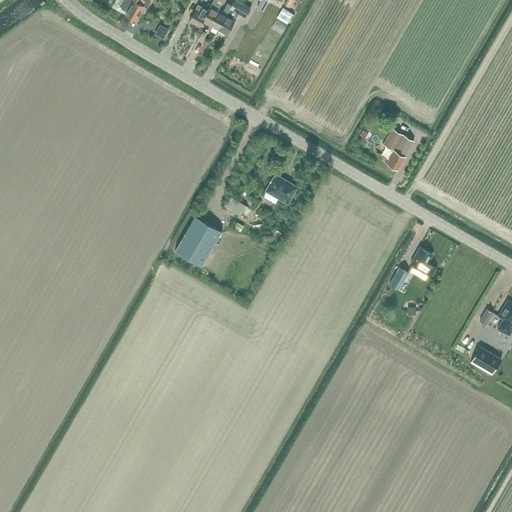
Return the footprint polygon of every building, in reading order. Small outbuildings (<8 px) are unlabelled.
[(143,6),(144,6),(147,8),(151,1),(149,0),(122,0),(119,7),(128,11),(126,14),(136,20),(143,6)] [(199,4),(190,21),(200,26),(202,22),(203,21),(210,25),(218,11),(219,10),(224,0),(213,0),(209,9),(199,4)] [(228,11),(218,30),(227,35),(239,13),(245,17),(251,8),(237,0),(233,0),(231,4),(232,5),(228,11)] [(263,10),(268,0),(260,0),(257,7),(263,10)] [(210,25),(207,29),(210,30),(212,27),(213,27),(214,28),(218,30),(228,11),(232,5),(231,4),(228,3),(223,12),(219,10),(218,11),(210,25)] [(292,6),(286,16),(297,23),(303,13),(292,6)] [(164,35),(173,37),(176,26),(166,23),(164,35)] [(398,169),(406,156),(414,140),(393,128),(383,144),(394,150),(387,162),(398,169)] [(267,190),(264,195),(275,202),(278,197),(288,203),(298,187),(276,174),(267,190)] [(242,184),(239,191),(245,195),(249,188),(242,184)] [(231,196),(225,205),(241,215),(246,206),(231,196)] [(201,266),(223,229),(196,214),(175,251),(201,266)] [(412,261),(411,263),(412,264),(430,275),(432,276),(437,267),(428,262),(432,254),(421,247),(415,256),(412,261)] [(389,284),(398,289),(408,272),(399,267),(392,279),(389,284)] [(510,335),(511,331),(511,301),(507,299),(498,316),(502,319),(497,328),(510,335)] [(423,303),(415,306),(417,311),(425,309),(423,303)] [(481,345),(473,360),(494,372),(502,357),(481,345)]
